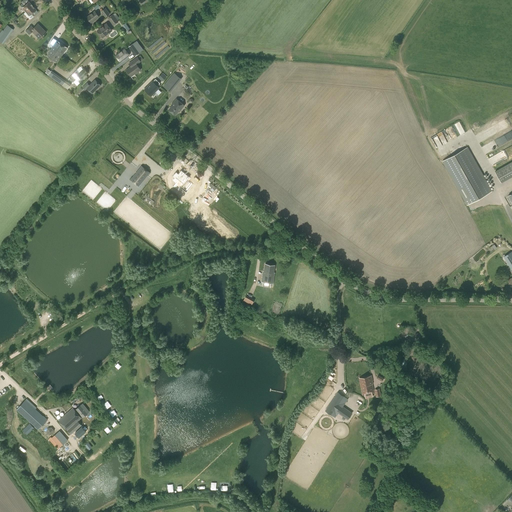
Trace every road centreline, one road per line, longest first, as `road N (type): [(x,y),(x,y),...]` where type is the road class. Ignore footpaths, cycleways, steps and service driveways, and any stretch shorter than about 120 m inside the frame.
road 1 (unclassified): [(287,235),(125,99),(52,0)]
road 2 (track): [(259,249),(209,249),(177,261),(0,362)]
road 3 (unclassified): [(511,300),(366,292),(287,235)]
